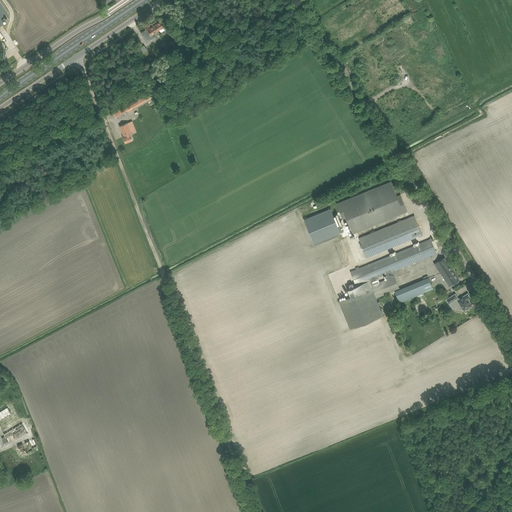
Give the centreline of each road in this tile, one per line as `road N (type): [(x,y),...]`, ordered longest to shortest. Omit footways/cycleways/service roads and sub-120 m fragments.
road 1 (track): [(254,511),(78,56)]
road 2 (unclassified): [(511,340),(304,0)]
road 3 (unclassified): [(0,108),(161,0)]
road 4 (primary): [(0,96),(142,0)]
road 5 (unclassified): [(129,0),(0,83)]
